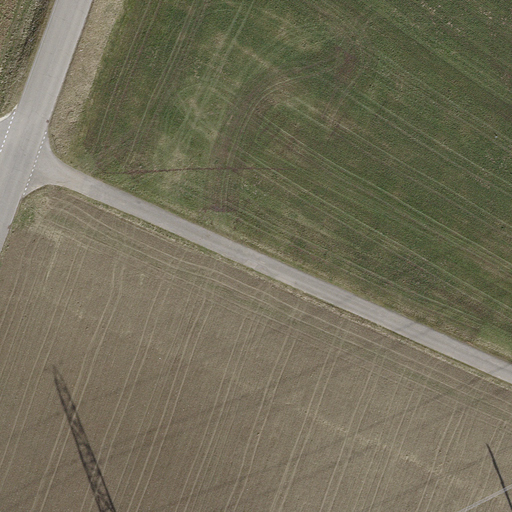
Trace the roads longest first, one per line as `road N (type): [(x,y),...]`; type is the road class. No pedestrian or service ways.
road 1 (unclassified): [(511,373),(19,156)]
road 2 (tertiary): [(19,156),(78,0)]
